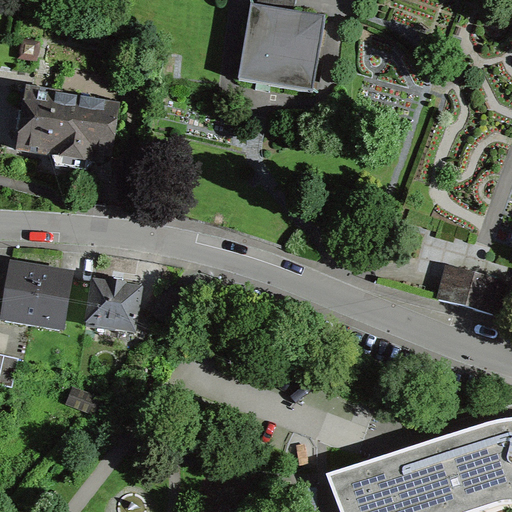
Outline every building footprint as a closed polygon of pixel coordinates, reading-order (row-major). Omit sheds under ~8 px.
[(257,0),(256,8),(294,14),(296,0),(257,0)] [(252,7),(239,81),(271,86),(314,94),(327,20),(294,14),(256,8),(252,7)] [(61,95),(28,90),(19,150),(54,155),(55,162),(57,169),(88,172),(91,167),(93,161),(96,162),(97,153),(111,155),(118,107),(61,99),(61,95)] [(13,267),(4,315),(42,321),(42,318),(60,321),(59,328),(61,328),(70,276),(13,267)] [(476,274),(448,267),(439,300),(467,308),(494,315),(503,282),(476,274)] [(95,280),(87,325),(135,333),(142,292),(139,292),(139,288),(95,280)] [(173,329),(193,306),(170,286),(150,309),(173,329)] [(19,359),(0,354),(0,384),(13,388),(19,359)] [(98,415),(108,403),(74,389),(68,404),(98,415)] [(511,419),(507,420),(499,422),(489,424),(325,477),(339,511),(482,511),(509,503),(511,504),(511,419)]
